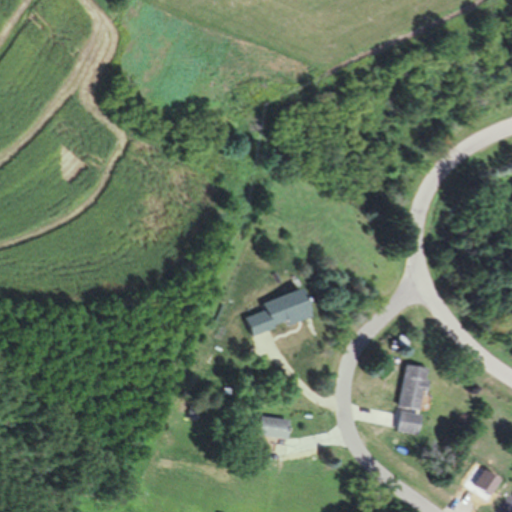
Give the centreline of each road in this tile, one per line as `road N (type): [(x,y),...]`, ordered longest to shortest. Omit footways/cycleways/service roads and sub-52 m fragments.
road 1 (residential): [(511,378),(442,315),(425,280),(420,230),(429,192),(451,162),(511,129)]
road 2 (residential): [(425,280),(354,350),(344,391),(350,438),(363,456),(434,511)]
